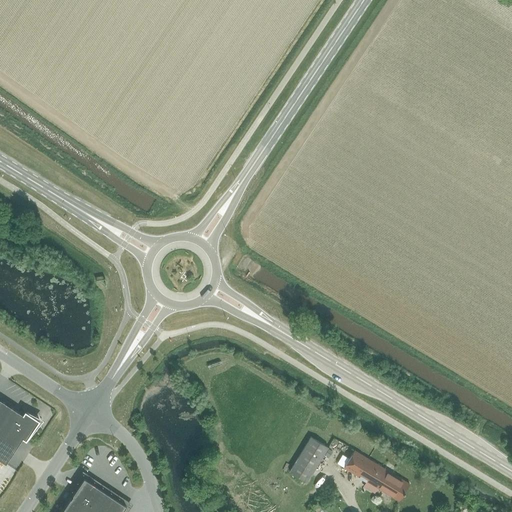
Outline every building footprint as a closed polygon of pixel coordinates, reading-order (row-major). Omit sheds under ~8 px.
[(0,470),(22,438),(26,440),(39,420),(25,410),(22,414),(0,399),(0,470)] [(307,482),(328,447),(310,436),(289,471),(307,482)] [(399,501),(409,484),(354,450),(344,467),(399,501)] [(121,511),(126,505),(84,477),(72,494),(73,495),(70,498),(60,511),(121,511)] [(22,478),(19,486),(30,490),(33,481),(22,478)]
